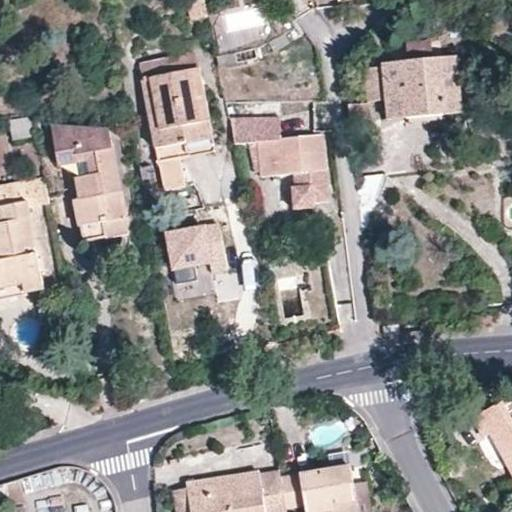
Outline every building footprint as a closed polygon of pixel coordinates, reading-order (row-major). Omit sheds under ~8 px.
[(208,17),(204,0),(194,0),(187,1),(191,21),(208,17)] [(404,43),(406,63),(430,61),(429,41),(404,43)] [(254,49),(215,57),(217,68),(256,60),(254,49)] [(138,64),(141,80),(196,68),(192,53),(138,64)] [(381,66),(381,68),(384,100),(387,120),(460,112),(455,58),(430,61),(406,63),(381,66)] [(213,152),(196,68),(141,80),(163,189),(185,185),(180,159),(213,152)] [(366,102),(384,100),(381,68),(362,69),(366,102)] [(366,105),(346,106),(350,135),(370,134),(366,105)] [(30,116),(10,120),(13,140),(33,137),(30,116)] [(258,142),(280,141),(278,118),(229,118),(234,145),(258,143),(258,142)] [(95,147),(95,131),(50,128),(57,166),(73,163),(72,157),(112,150),(111,144),(95,147)] [(111,144),(109,133),(95,131),(95,147),(111,144)] [(260,177),(292,174),(294,191),(326,188),(322,137),(280,141),(258,142),(258,143),(260,177)] [(112,150),(72,157),(73,163),(80,200),(74,201),(82,242),(126,234),(112,150)] [(43,178),(0,186),(0,253),(1,261),(0,261),(0,288),(22,285),(23,292),(42,289),(28,208),(48,204),(43,178)] [(327,201),(326,188),(294,191),(296,210),(313,208),(312,203),(327,201)] [(221,227),(169,237),(179,287),(199,283),(196,268),(211,265),(213,275),(229,272),(221,227)] [(0,300),(24,296),(23,292),(22,285),(0,288),(0,300)] [(397,333),(396,324),(380,325),(381,334),(397,333)] [(511,418),(491,429),(502,449),(509,445),(511,451),(511,418)] [(511,469),(511,451),(509,445),(502,449),(511,469)] [(352,468),(281,479),(286,509),(307,506),(307,511),(359,511),(355,486),(352,468)] [(286,511),(286,509),(281,479),(280,472),(261,476),(260,473),(188,485),(189,490),(192,511),(286,511)] [(371,511),(366,484),(355,486),(359,511),(371,511)] [(192,511),(189,490),(173,492),(176,511),(192,511)]
